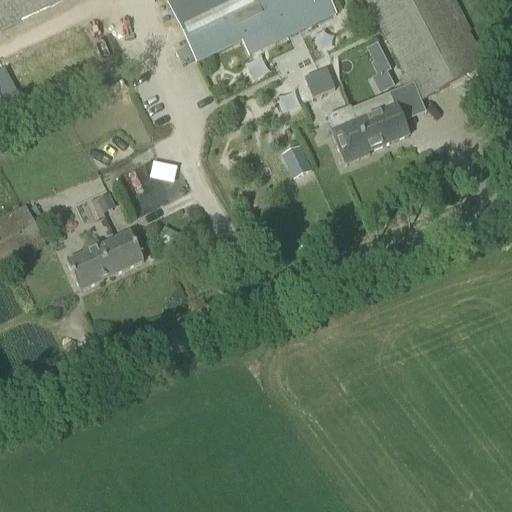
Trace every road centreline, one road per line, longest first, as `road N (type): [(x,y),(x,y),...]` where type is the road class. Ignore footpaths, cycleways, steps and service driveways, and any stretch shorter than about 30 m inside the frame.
road 1 (tertiary): [(0,420),(511,212)]
road 2 (unknown): [(262,313),(172,146),(171,115),(117,0)]
